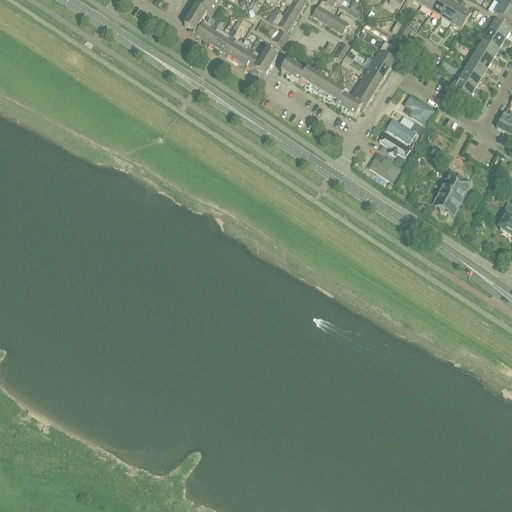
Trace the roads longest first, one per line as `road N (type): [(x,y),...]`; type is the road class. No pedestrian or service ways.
road 1 (tertiary): [(332,175),(104,25)]
road 2 (tertiary): [(511,298),(332,175)]
road 3 (track): [(0,416),(151,511)]
